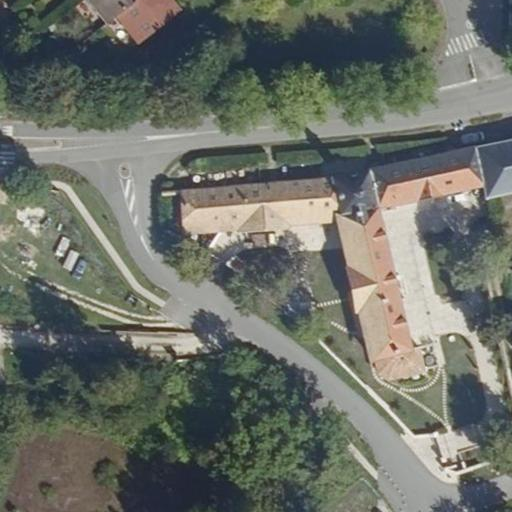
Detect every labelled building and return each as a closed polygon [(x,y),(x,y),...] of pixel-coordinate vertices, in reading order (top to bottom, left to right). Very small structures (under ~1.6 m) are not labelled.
[(92,0),(107,20),(115,14),(132,0),(92,0)] [(134,43),(167,16),(159,5),(164,0),(132,0),(115,14),(134,43)] [(167,16),(178,8),(172,0),(164,0),(159,5),(167,16)] [(478,198),(481,211),(511,204),(511,154),(471,162),(478,198)] [(184,207),(192,245),(336,233),(376,223),(478,198),(471,162),(442,168),(362,184),(184,207)] [(0,204),(5,206),(10,187),(0,184),(0,204)] [(376,223),(336,233),(348,282),(338,285),(346,321),(357,320),(368,366),(393,390),(441,379),(438,366),(420,369),(415,353),(405,355),(376,223)] [(485,375),(459,367),(443,423),(495,439),(504,409),(477,401),(485,375)]
